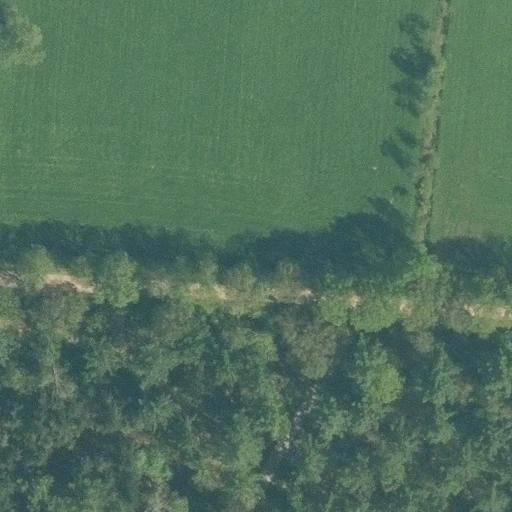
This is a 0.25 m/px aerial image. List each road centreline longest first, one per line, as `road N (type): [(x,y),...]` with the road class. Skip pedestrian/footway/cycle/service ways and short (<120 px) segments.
road 1 (track): [(511,315),(0,286)]
road 2 (track): [(352,307),(247,511)]
